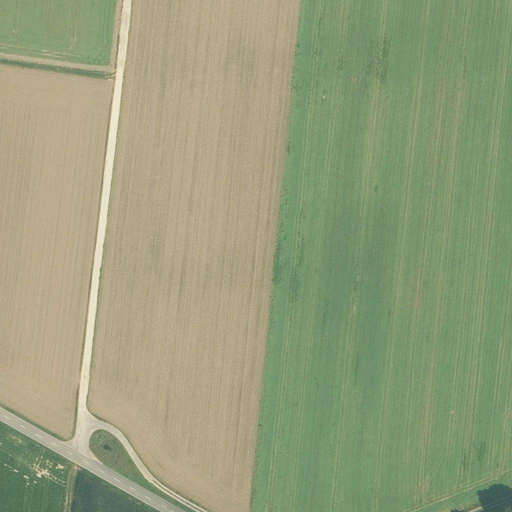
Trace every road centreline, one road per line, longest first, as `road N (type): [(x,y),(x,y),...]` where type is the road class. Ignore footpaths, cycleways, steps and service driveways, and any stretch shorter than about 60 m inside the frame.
road 1 (track): [(127,0),(74,455)]
road 2 (unclassified): [(172,511),(0,413)]
road 3 (track): [(200,511),(148,477),(119,435),(78,421)]
